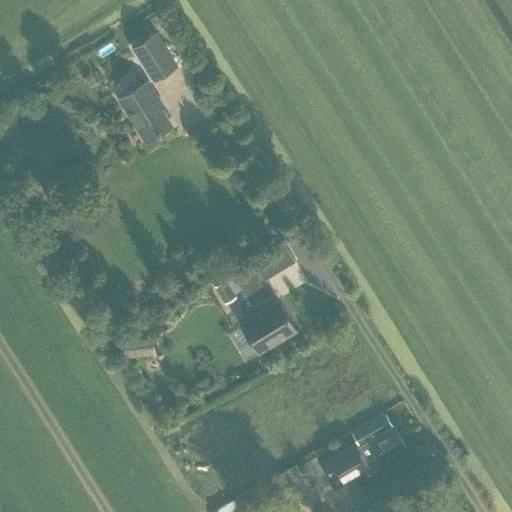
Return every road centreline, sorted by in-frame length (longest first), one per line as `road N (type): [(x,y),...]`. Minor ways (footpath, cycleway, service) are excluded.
road 1 (unknown): [(106,511),(0,343),(0,73),(114,0)]
road 2 (track): [(481,511),(255,152),(188,116)]
